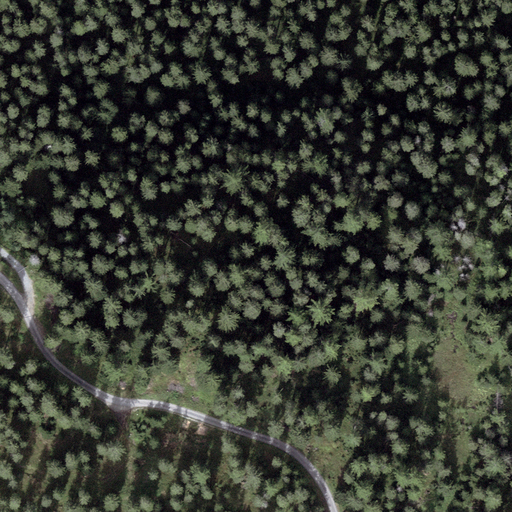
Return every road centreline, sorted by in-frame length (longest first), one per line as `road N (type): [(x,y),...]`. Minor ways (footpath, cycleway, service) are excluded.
road 1 (track): [(332,511),(309,466),(280,444),(84,387),(54,362),(0,275)]
road 2 (track): [(118,401),(131,454),(102,482),(73,485),(0,462)]
